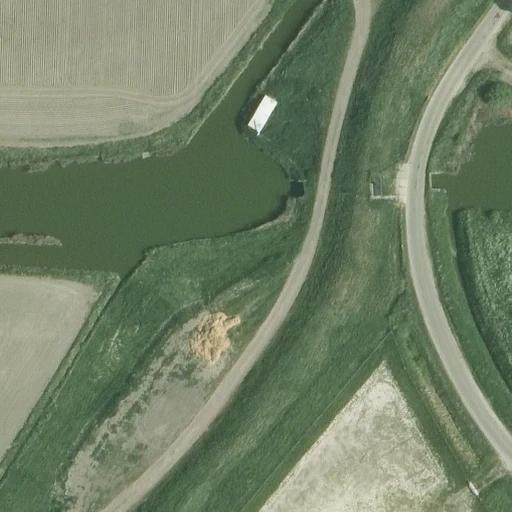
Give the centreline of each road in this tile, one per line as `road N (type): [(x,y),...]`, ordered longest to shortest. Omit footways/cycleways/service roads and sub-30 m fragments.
road 1 (track): [(107,511),(146,487),(217,415),(304,280),(326,223),(347,87),(366,42),(363,0)]
road 2 (unclassified): [(511,458),(490,440),(429,321),(413,223),(420,143),(440,91),(502,0)]
